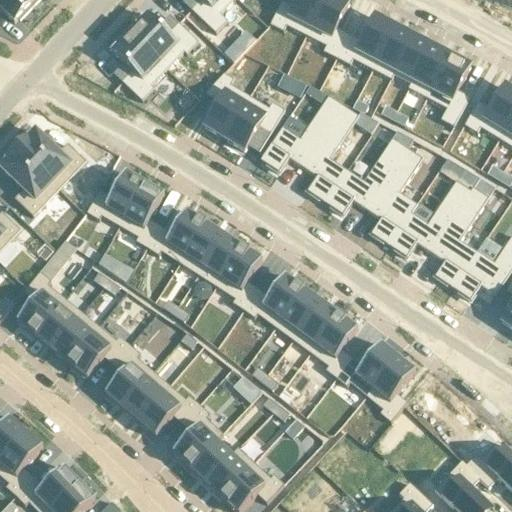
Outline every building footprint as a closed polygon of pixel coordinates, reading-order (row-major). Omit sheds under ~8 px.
[(0,0),(0,11),(14,25),(18,21),(20,23),(34,9),(23,0),(0,0)] [(23,0),(34,9),(42,0),(23,0)] [(199,0),(202,2),(191,13),(216,37),(228,25),(220,18),(237,1),(236,0),(199,0)] [(282,4),(270,28),(283,35),(286,29),(306,39),(326,0),(299,0),(294,10),(282,4)] [(336,0),(326,0),(306,39),(326,49),(323,55),(337,62),(349,38),(337,32),(350,7),(336,0)] [(141,21),(128,35),(168,73),(184,56),(187,59),(199,46),(179,27),(168,38),(148,19),(143,23),(141,21)] [(349,38),(337,62),(350,69),(353,63),(373,74),(396,31),(375,20),(361,45),(349,38)] [(396,31),(373,74),(391,83),(414,40),(396,31)] [(117,51),(113,55),(133,74),(122,86),(142,105),(154,93),(151,90),(168,73),(128,35),(115,49),(117,51)] [(414,40),(391,83),(392,84),(394,80),(410,88),(408,92),(409,93),(432,50),(414,40)] [(432,50),(409,93),(427,102),(450,59),(432,50)] [(450,59),(427,102),(447,113),(441,124),(454,131),(471,102),(458,95),(471,70),(450,59)] [(219,106),(204,130),(225,142),(250,101),(231,89),(234,83),(224,77),(205,97),(219,106)] [(282,131),(260,164),(279,176),(289,162),(303,171),(344,110),(329,100),(310,90),(306,95),(324,107),(307,132),(289,121),(283,131),(282,131)] [(478,106),(464,129),(478,137),(481,131),(500,143),(511,123),(511,94),(505,90),(490,114),(478,106)] [(250,101),(225,142),(245,154),(260,130),(271,137),(285,114),(272,107),(269,112),(250,101)] [(357,103),(352,112),(364,118),(369,109),(357,103)] [(385,109),(381,118),(393,124),(397,115),(385,109)] [(344,110),(303,171),(317,180),(307,195),(325,207),(347,175),(330,163),(359,120),(344,110)] [(397,115),(393,124),(404,130),(409,121),(397,115)] [(511,123),(500,143),(511,151),(511,123)] [(27,142),(17,152),(60,193),(86,166),(68,148),(59,157),(36,135),(29,143),(27,142)] [(347,175),(325,207),(343,219),(353,204),(367,214),(408,153),(393,143),(364,186),(347,175)] [(9,164),(1,172),(24,194),(15,203),(34,221),(60,193),(17,152),(7,163),(9,164)] [(408,153),(367,214),(381,223),(371,238),(389,250),(417,208),(400,197),(423,163),(408,153)] [(492,169),(487,178),(498,184),(504,176),(492,169)] [(100,195),(87,217),(99,224),(102,220),(120,231),(145,187),(126,176),(111,201),(100,195)] [(511,180),(504,176),(498,184),(509,191),(511,186),(511,180)] [(417,208),(389,250),(407,262),(417,247),(431,257),(474,192),(473,192),(471,195),(456,185),(428,228),(412,218),(418,209),(417,208)] [(145,187),(120,231),(138,241),(136,246),(147,252),(161,230),(150,224),(165,198),(145,187)] [(474,192),(431,257),(445,266),(435,280),(453,292),(478,256),(477,255),(477,256),(476,255),(460,245),(489,202),(474,192)] [(161,230),(147,252),(148,253),(159,260),(161,256),(180,268),(206,227),(186,214),(172,237),(161,230)] [(0,256),(21,235),(2,217),(0,218),(0,256)] [(206,227),(180,268),(198,280),(224,239),(206,227)] [(224,239),(198,280),(216,291),(243,251),(224,239)] [(478,256),(453,292),(471,304),(481,290),(495,300),(511,274),(511,240),(495,267),(478,256)] [(243,251),(216,291),(235,303),(233,307),(244,315),(259,293),(248,286),(263,264),(243,251)] [(34,304),(17,325),(36,340),(66,303),(48,289),(51,285),(40,276),(24,296),(34,304)] [(99,276),(93,284),(104,292),(110,284),(99,276)] [(259,293),(244,315),(255,323),(258,319),(276,332),(304,293),(285,279),(269,301),(259,293)] [(110,284),(104,292),(115,299),(120,291),(110,284)] [(511,298),(511,310),(502,325),(511,331),(511,285),(506,294),(511,298)] [(304,293),(276,332),(293,345),(322,306),(304,293)] [(66,303),(36,340),(52,354),(82,317),(66,303)] [(168,303),(162,311),(173,319),(179,311),(168,303)] [(322,306),(293,345),(311,358),(339,319),(322,306)] [(179,311),(173,319),(184,326),(190,318),(179,311)] [(82,317),(52,354),(69,367),(99,330),(82,317)] [(339,319),(311,358),(329,371),(326,375),(337,383),(353,362),(342,355),(358,333),(339,319)] [(99,330),(69,367),(88,382),(105,362),(114,369),(130,350),(120,341),(117,344),(99,330)] [(187,337),(181,345),(191,353),(198,345),(187,337)] [(353,362),(337,383),(347,391),(350,387),(367,401),(398,362),(381,347),(362,370),(353,362)] [(123,377),(106,398),(123,412),(154,376),(138,362),(141,359),(130,350),(114,369),(123,377)] [(398,362),(367,401),(383,414),(380,418),(391,427),(407,407),(397,399),(416,376),(398,362)] [(258,371),(252,379),(262,387),(268,379),(258,371)] [(154,376),(123,412),(139,426),(170,390),(154,376)] [(268,379),(262,387),(273,395),(279,387),(268,379)] [(170,390),(139,426),(156,441),(173,421),(183,428),(200,409),(189,400),(186,404),(170,390)] [(269,402),(263,410),(273,418),(280,410),(269,402)] [(192,437),(173,456),(190,473),(191,473),(223,438),(207,423),(210,419),(200,409),(183,428),(192,437)] [(280,410),(273,418),(284,426),(290,418),(280,410)] [(0,466),(26,436),(9,422),(0,431),(0,466)] [(26,436),(0,466),(0,480),(9,488),(6,492),(16,501),(34,482),(24,473),(43,451),(26,436)] [(223,438),(191,473),(206,487),(239,453),(238,452),(232,459),(217,446),(224,439),(223,438)] [(467,469),(466,470),(481,483),(480,484),(489,493),(499,482),(511,495),(511,454),(511,453),(508,455),(498,446),(481,463),(476,459),(467,469)] [(239,453),(206,487),(222,502),(255,467),(239,453)] [(462,465),(434,494),(453,511),(491,511),(471,493),(480,484),(481,483),(466,470),(467,469),(462,465)] [(255,467),(222,502),(232,511),(245,511),(257,499),(267,508),(285,489),(274,479),(271,483),(255,467)] [(34,482),(16,501),(25,510),(29,507),(33,511),(54,511),(80,488),(64,471),(43,491),(34,482)] [(404,503),(394,511),(430,511),(433,509),(410,487),(399,498),(404,503)] [(80,488),(54,511),(86,511),(95,504),(80,488)] [(340,511),(358,511),(346,500),(338,509),(340,511)]
